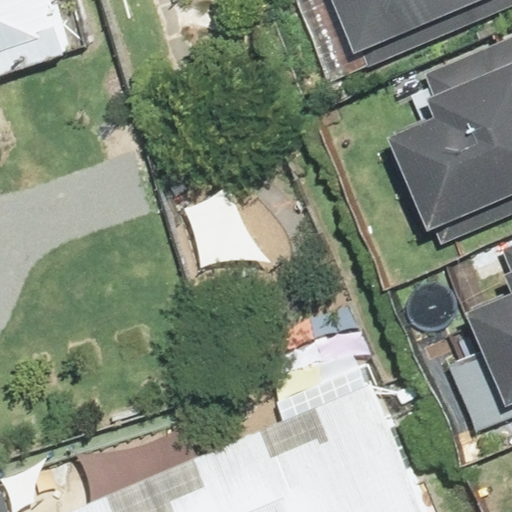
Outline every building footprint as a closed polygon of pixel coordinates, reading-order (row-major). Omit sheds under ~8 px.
[(59,0),(0,0),(0,80),(77,57),(59,0)] [(322,0),(357,82),(511,17),(511,2),(511,0),(322,0)] [(397,153),(441,257),(511,226),(511,58),(427,94),(444,134),(397,153)] [(511,318),(475,334),(511,422),(511,271),(505,275),(511,292),(511,318)] [(475,511),(415,370),(77,511),(475,511)]
